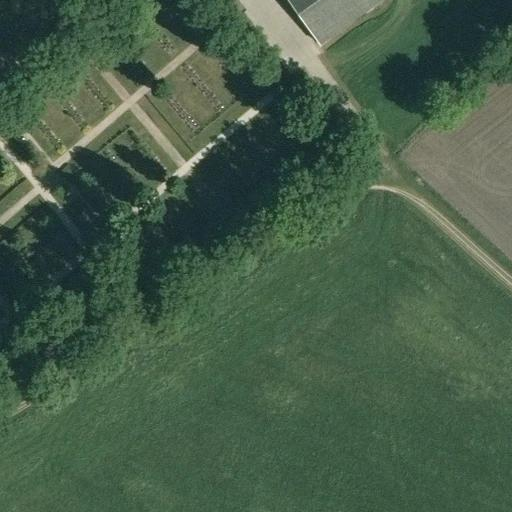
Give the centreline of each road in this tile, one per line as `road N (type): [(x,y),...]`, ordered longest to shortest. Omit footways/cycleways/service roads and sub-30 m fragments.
road 1 (track): [(511,289),(412,195),(364,191),(0,429)]
road 2 (track): [(384,187),(384,168),(362,133),(307,73),(262,0)]
